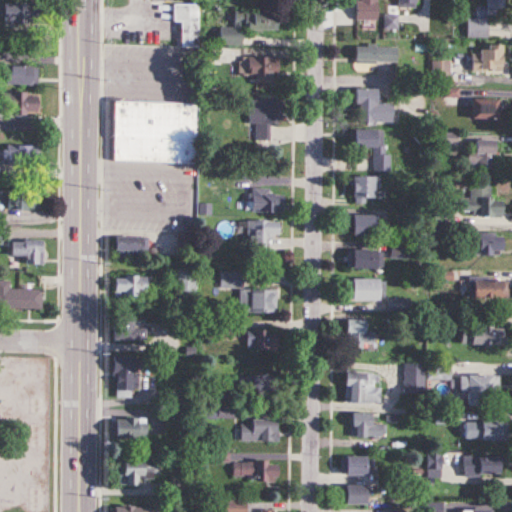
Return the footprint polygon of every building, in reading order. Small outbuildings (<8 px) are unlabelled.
[(32,23),(32,2),(9,2),(9,23),(32,23)] [(273,12),(233,10),(233,27),(219,27),(219,44),(241,45),(242,31),(272,31),(273,12)] [(397,15),(385,15),(385,31),(397,31),(397,15)] [(143,40),(143,18),(116,18),(116,40),(143,40)] [(487,38),(487,18),(466,18),(466,38),(487,38)] [(509,73),(509,64),(501,64),(501,45),(479,45),(479,54),(471,54),(471,73),(509,73)] [(354,63),(397,63),(397,47),(354,47),(354,63)] [(238,74),(257,74),(257,82),(274,82),(274,57),(238,57),(238,74)] [(432,61),(432,84),(449,84),(449,61),(432,61)] [(37,66),(0,66),(0,84),(37,84),(37,66)] [(390,123),(390,103),(375,103),(375,88),(353,88),(353,123),(390,123)] [(38,114),(38,93),(2,93),(2,114),(38,114)] [(498,99),(471,99),(471,120),(498,120),(498,99)] [(195,163),(196,103),(111,101),(111,162),(195,163)] [(248,123),(255,123),(255,142),(270,142),(270,122),(280,122),(280,101),(248,101),(248,123)] [(389,172),(390,155),(383,154),(384,131),(352,130),(352,147),(373,148),(373,172),(389,172)] [(493,168),(493,140),(473,140),(473,150),(467,150),(467,168),(493,168)] [(4,162),(40,162),(40,146),(4,146),(4,162)] [(220,188),(233,188),(233,175),(220,175),(220,188)] [(351,176),(351,202),(372,202),(372,189),(379,189),(379,176),(351,176)] [(469,199),(452,199),(452,215),(501,216),(501,201),(490,201),(491,184),(469,184),(469,199)] [(38,210),(37,187),(0,188),(0,199),(1,212),(38,210)] [(269,188),(251,188),(251,212),(282,212),(282,195),(269,195),(269,188)] [(350,236),(374,236),(374,214),(350,214),(350,236)] [(266,248),(266,237),(278,237),(278,221),(245,221),(245,248),(266,248)] [(499,233),(468,233),(468,254),(499,254),(499,233)] [(147,237),(113,237),(113,256),(147,256),(147,237)] [(24,257),(24,265),(42,265),(42,240),(9,240),(9,257),(24,257)] [(407,247),(391,247),(391,257),(407,257),(407,247)] [(347,268),(375,268),(375,249),(347,249),(347,268)] [(239,312),(275,312),(275,289),(242,289),(242,272),(219,272),(219,287),(239,288),(239,312)] [(152,295),(152,277),(113,277),(113,295),(152,295)] [(345,278),(345,300),(384,300),(384,278),(345,278)] [(468,278),(468,298),(507,298),(507,278),(468,278)] [(0,308),(41,309),(42,289),(9,289),(9,281),(0,280),(0,308)] [(143,341),(143,328),(131,328),(131,313),(111,313),(111,341),(143,341)] [(366,319),(345,319),(345,348),(372,349),(373,331),(365,331),(366,319)] [(505,345),(505,326),(460,326),(460,345),(505,345)] [(246,350),(276,350),(276,330),(246,330),(246,350)] [(112,356),(112,395),(137,395),(137,356),(112,356)] [(451,379),(451,364),(430,364),(430,379),(451,379)] [(380,403),(380,372),(345,372),(345,403),(380,403)] [(238,393),(269,393),(269,374),(238,374),(238,393)] [(498,375),(458,374),(458,391),(466,391),(466,400),(498,400),(498,375)] [(369,412),(350,412),(350,438),(385,438),(385,424),(369,424),(369,412)] [(146,419),(111,419),(111,443),(146,443),(146,419)] [(276,442),(276,420),(240,420),(240,442),(276,442)] [(501,440),(501,421),(463,421),(463,440),(501,440)] [(344,475),(366,475),(366,456),(344,456),(344,475)] [(498,456),(462,456),(462,476),(498,476),(498,456)] [(161,459),(119,459),(119,486),(137,486),(137,479),(161,479),(161,459)] [(274,461),(232,461),(232,480),(274,480),(274,461)] [(343,505),(364,505),(364,486),(343,486),(343,505)] [(245,511),(246,499),(224,499),(224,511),(245,511)]
